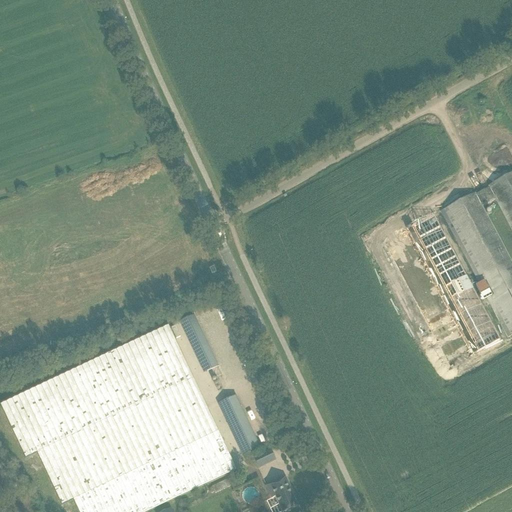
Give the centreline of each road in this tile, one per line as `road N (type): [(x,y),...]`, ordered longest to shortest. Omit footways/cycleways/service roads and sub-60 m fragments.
road 1 (unclassified): [(211,222),(511,55)]
road 2 (tertiary): [(344,511),(211,222)]
road 3 (tertiary): [(211,222),(113,0)]
